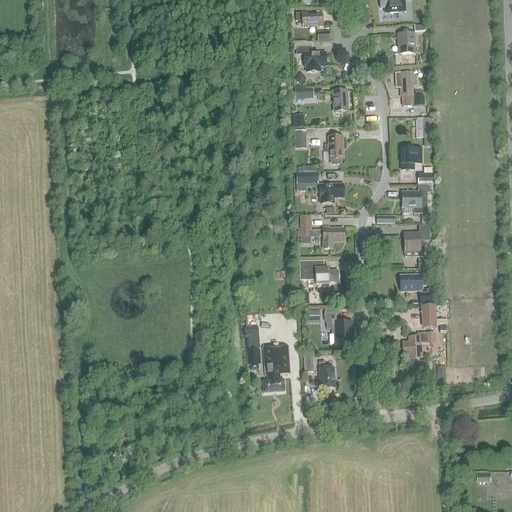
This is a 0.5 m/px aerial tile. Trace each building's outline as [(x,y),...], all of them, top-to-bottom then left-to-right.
[(379,0),(380,10),(384,10),(385,14),(405,13),(404,0),(379,0)] [(302,29),(322,28),(322,16),(308,17),(307,14),(295,14),(296,22),(302,22),(302,29)] [(329,32),(317,33),(318,42),(330,41),(329,32)] [(398,35),(398,44),(399,55),(413,54),(413,34),(398,35)] [(303,56),(304,67),(305,67),(305,74),(320,73),(320,67),(326,67),(325,55),(312,55),(311,48),(303,48),(303,43),(293,44),(293,52),(295,52),(296,56),(303,56)] [(301,85),(306,78),(300,74),(295,81),(301,85)] [(401,98),(412,98),(410,74),(396,75),(396,88),(401,88),(401,98)] [(313,100),(313,89),(295,90),(295,101),(313,100)] [(334,113),(347,112),(345,92),(333,93),(334,113)] [(305,132),(296,132),(297,150),(306,150),(305,132)] [(341,163),(341,160),(342,160),(341,139),(329,139),(330,160),(331,160),(331,163),(333,165),(339,165),(341,163)] [(420,165),(420,156),(420,150),(401,151),(401,171),(413,170),(413,165),(420,165)] [(318,174),(296,175),(296,185),(318,185),(318,174)] [(419,187),(432,186),(432,176),(419,176),(419,187)] [(319,200),(319,205),(333,204),(332,198),(343,198),(342,185),(318,186),(319,200)] [(427,215),(427,213),(427,194),(402,195),(402,209),(413,209),(413,215),(427,215)] [(310,238),(310,217),(299,217),(299,231),(298,231),(298,238),(310,238)] [(328,231),(328,228),(322,228),(323,248),(324,250),(331,250),(333,248),(333,243),(343,243),(343,231),(328,231)] [(404,234),(404,254),(420,254),(420,244),(429,243),(429,228),(418,228),(418,234),(404,234)] [(428,261),(418,261),(418,269),(428,270),(428,261)] [(329,283),(338,283),(337,272),(328,272),(328,270),(324,270),(323,262),(300,263),(300,281),(315,281),(315,286),(321,286),(323,289),(327,289),(329,285),(329,283)] [(426,287),(426,277),(400,277),(400,293),(421,292),(421,287),(426,287)] [(426,294),(420,294),(420,305),(434,305),(433,291),(426,291),(426,294)] [(309,293),(301,293),(302,305),(309,305),(309,293)] [(436,328),(435,306),(421,307),(422,328),(436,328)] [(307,312),(307,322),(319,322),(318,311),(307,312)] [(336,325),(336,316),(325,316),(325,322),(327,322),(327,331),(331,331),(332,336),(334,336),(335,350),(354,349),(353,324),(350,324),(336,325)] [(261,365),(257,325),(243,326),(247,366),(249,366),(250,373),(258,373),(258,365),(261,365)] [(417,334),(417,338),(409,338),(409,344),(403,344),(404,356),(410,356),(410,359),(422,358),(421,344),(435,344),(434,334),(417,334)] [(278,375),(290,374),(288,348),(262,349),(264,376),(267,376),(268,382),(262,382),(263,395),(284,393),(283,381),(278,381),(278,375)] [(303,358),(304,373),(314,373),(313,357),(303,358)] [(320,391),(334,389),(333,369),(325,370),(325,363),(319,364),(319,370),(320,391)] [(446,382),(445,368),(436,368),(437,383),(446,382)]
